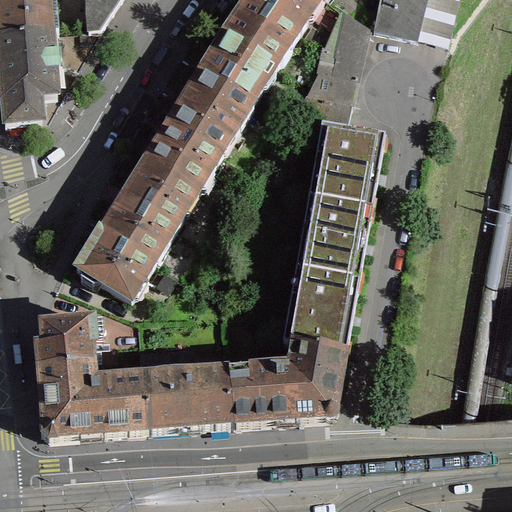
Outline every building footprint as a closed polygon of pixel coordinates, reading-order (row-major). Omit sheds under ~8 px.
[(0,0),(0,43),(51,39),(50,23),(51,23),(48,0),(0,0)] [(82,36),(102,35),(106,28),(116,13),(124,0),(87,0),(87,18),(88,25),(81,25),(82,36)] [(251,0),(249,4),(300,38),(309,25),(303,21),(316,0),(251,0)] [(448,52),(459,0),(381,0),(375,35),(384,37),(448,52)] [(300,38),(249,4),(236,22),(234,21),(229,29),(222,38),(271,68),(278,73),(280,69),(284,69),(293,55),(292,52),(292,51),(300,38)] [(326,55),(322,52),(317,76),(320,76),(307,102),(352,112),(370,34),(343,16),(326,55)] [(211,56),(214,57),(208,66),(202,76),(248,104),(255,108),(263,95),(257,91),(271,68),(222,38),(211,56)] [(51,39),(0,43),(0,77),(3,106),(5,131),(12,130),(42,128),(40,103),(58,101),(56,77),(60,76),(60,69),(59,60),(54,61),(54,56),(52,39),(51,39)] [(169,129),(215,158),(224,144),(224,145),(241,118),(240,118),(248,104),(202,76),(200,74),(189,92),(191,94),(181,110),(180,112),(178,110),(167,128),(169,129)] [(307,102),(294,126),(322,131),(347,136),(350,123),(352,112),(307,102)] [(157,148),(155,147),(152,152),(144,164),(193,194),(199,198),(201,195),(205,195),(214,180),(213,176),(222,162),(215,158),(169,129),(157,148)] [(322,131),(309,204),(372,215),(376,192),(385,143),(347,136),(322,131)] [(124,202),(177,234),(186,220),(179,217),(193,194),(144,164),(134,182),(136,183),(131,191),(124,202)] [(100,237),(148,267),(162,244),(168,248),(177,234),(124,202),(113,220),(111,219),(106,226),(100,237)] [(309,204),(297,275),(359,286),(364,263),(372,215),(309,204)] [(148,267),(100,237),(83,264),(77,274),(81,276),(80,277),(81,283),(93,291),(99,289),(100,288),(125,304),(140,280),(146,284),(155,270),(148,267)] [(297,275),(284,347),(300,350),(346,359),(351,333),(359,286),(297,275)] [(44,352),(37,352),(39,374),(86,370),(93,369),(91,353),(96,352),(94,326),(72,328),(43,331),(42,333),(42,339),(44,352)] [(251,375),(228,377),(228,383),(232,432),(269,429),(330,425),(336,420),(346,359),(300,350),(296,371),(269,373),(270,381),(251,382),(251,375)] [(211,378),(185,380),(183,356),(141,359),(143,383),(147,438),(172,436),(232,432),(228,383),(211,385),(211,378)] [(105,384),(88,386),(86,370),(39,374),(45,441),(50,445),(75,444),(147,438),(143,383),(124,385),(125,392),(106,393),(105,384)]
